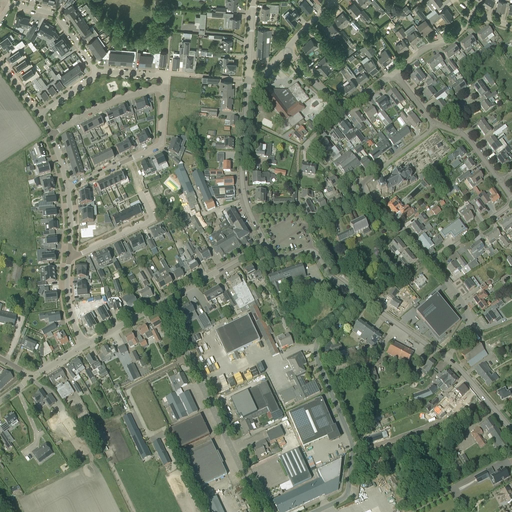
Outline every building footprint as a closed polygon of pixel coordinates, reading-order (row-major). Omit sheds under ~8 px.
[(74,0),(67,0),(66,3),(69,5),(69,4),(70,6),(64,10),(65,12),(66,14),(67,14),(67,15),(68,14),(75,9),(76,9),(76,8),(72,4),(75,0),(74,0)] [(225,0),(226,1),(229,1),(228,9),(236,9),(237,3),(238,3),(238,0),(225,0)] [(312,8),(307,2),(308,0),(300,0),(302,2),(299,5),(307,13),(312,8)] [(373,0),(371,3),(376,8),(379,5),(374,0),(373,0)] [(436,7),(436,8),(442,3),(439,0),(428,0),(427,2),(428,4),(427,5),(432,11),(436,7)] [(484,0),(482,4),(489,9),(494,1),(492,0),(484,0)] [(498,1),(496,10),(504,12),(506,2),(498,1)] [(261,12),(260,18),(265,19),(269,19),(269,13),(274,13),(275,5),(270,4),(266,4),(266,8),(262,8),(262,12),(261,12)] [(353,4),(347,9),(356,19),(360,15),(365,21),(369,18),(363,10),(361,12),(353,4)] [(402,8),(407,14),(411,10),(406,5),(402,8)] [(68,14),(71,19),(79,13),(76,9),(75,9),(68,14)] [(420,9),(416,12),(422,20),(426,17),(425,16),(420,9)] [(434,9),(425,16),(426,17),(428,19),(437,12),(434,9)] [(442,12),(439,14),(440,14),(446,23),(451,19),(452,18),(453,17),(446,9),(442,12)] [(300,15),(296,10),(291,14),(290,13),(285,18),(292,26),(297,22),(295,19),(296,18),(297,18),(300,15)] [(437,12),(428,19),(432,25),(435,22),(433,20),(439,15),(437,12)] [(71,19),(75,24),(82,18),(79,13),(71,19)] [(335,20),(341,28),(349,21),(342,13),(335,20)] [(27,27),(29,19),(21,17),(22,16),(16,15),(14,24),(18,25),(18,24),(27,27)] [(82,18),(75,24),(78,29),(86,23),(82,18)] [(232,28),(232,26),(239,27),(239,26),(240,26),(240,23),(239,23),(240,19),(228,18),(227,27),(232,28)] [(422,32),(423,34),(429,30),(429,31),(432,29),(425,20),(423,22),(424,24),(418,28),(421,31),(421,32),(421,33),(422,32)] [(359,28),(352,21),(349,23),(356,31),(359,28)] [(44,35),(50,25),(46,22),(45,23),(43,22),(38,31),(39,32),(38,33),(41,34),(42,34),(44,35)] [(78,29),(81,34),(82,34),(89,28),(86,23),(78,29)] [(33,34),(37,27),(33,24),(29,31),(33,34)] [(55,30),(52,29),(53,26),(50,25),(44,35),(42,38),(43,38),(47,40),(49,39),(51,42),(59,36),(55,31),(55,30)] [(335,35),(338,32),(335,28),(332,25),(329,27),(328,26),(324,30),(326,31),(325,32),(326,33),(329,36),(327,37),(332,43),(336,40),(335,38),(336,37),(335,35)] [(89,28),(82,34),(81,34),(82,35),(81,35),(82,37),(83,37),(85,39),(90,35),(92,38),(98,34),(94,29),(92,31),(90,28),(89,28)] [(487,28),(482,32),(487,38),(492,34),(487,28)] [(257,49),(257,56),(268,56),(268,51),(266,51),(266,37),(269,37),(271,38),(271,31),(270,31),(267,30),(263,30),(258,30),(257,49)] [(395,32),(400,39),(403,36),(398,30),(395,32)] [(407,36),(412,43),(417,40),(421,38),(414,30),(407,36)] [(355,46),(342,31),(339,34),(352,48),(355,46)] [(487,38),(482,32),(477,36),(482,42),(487,38)] [(14,48),(10,42),(11,41),(7,37),(6,36),(3,39),(3,40),(0,42),(4,48),(5,47),(8,52),(14,48)] [(55,52),(66,44),(65,42),(66,41),(63,37),(50,46),(55,52)] [(470,37),(465,41),(470,47),(472,49),(477,45),(475,43),(474,41),(470,37)] [(91,48),(99,43),(96,38),(88,43),(91,48)] [(314,43),(311,39),(308,42),(302,47),(308,53),(309,54),(312,51),(316,48),(317,46),(314,43)] [(317,43),(324,50),(327,47),(321,39),(317,43)] [(223,50),(232,50),(232,41),(224,40),(223,50)] [(395,46),(398,49),(401,53),(405,50),(405,49),(408,47),(403,40),(395,46)] [(18,50),(19,49),(25,45),(22,41),(15,46),(18,50)] [(28,43),(34,51),(37,49),(31,41),(28,43)] [(105,46),(101,41),(99,43),(91,48),(95,53),(102,47),(105,46)] [(460,45),(467,53),(472,50),(472,49),(470,47),(465,41),(460,45)] [(195,60),(195,55),(188,55),(189,42),(184,42),(184,47),(183,61),(182,64),(186,64),(186,67),(188,67),(188,68),(190,68),(190,67),(193,68),(193,60),(195,60)] [(376,52),(371,46),(368,42),(365,45),(372,55),(376,52)] [(66,44),(55,52),(53,53),(55,56),(57,54),(60,59),(67,54),(65,52),(70,48),(67,44),(67,45),(66,44)] [(369,57),(372,55),(365,45),(362,48),(369,57)] [(454,46),(449,50),(453,56),(459,52),(454,46)] [(106,59),(107,53),(107,52),(106,52),(102,47),(95,53),(98,58),(101,56),(103,58),(106,59)] [(173,57),(172,66),(179,67),(180,61),(183,61),(184,47),(180,47),(179,58),(173,57)] [(18,50),(8,56),(12,61),(16,59),(17,60),(18,59),(20,62),(24,59),(26,58),(24,55),(22,56),(21,55),(18,50)] [(379,59),(385,66),(391,61),(388,58),(390,57),(385,50),(380,54),(383,57),(379,59)] [(453,56),(449,50),(443,54),(448,60),(453,56)] [(115,62),(115,53),(110,52),(107,52),(107,53),(106,59),(109,59),(109,62),(115,62)] [(145,65),(146,55),(143,55),(143,53),(137,52),(137,59),(140,59),(139,64),(145,65)] [(156,55),(156,59),(159,59),(159,65),(162,65),(162,66),(165,66),(165,65),(166,66),(167,53),(156,52),(156,55)] [(135,61),(135,54),(133,54),(127,54),(126,63),(132,64),(132,60),(135,61)] [(328,64),(330,62),(325,56),(319,62),(318,63),(320,65),(316,69),(319,72),(321,74),(322,73),(325,76),(327,74),(328,75),(332,71),(333,69),(333,68),(332,67),(331,66),(331,65),(329,65),(328,64)] [(438,56),(432,61),(437,67),(440,65),(442,68),(445,65),(438,56)] [(74,67),(80,74),(81,73),(83,71),(84,71),(82,69),(83,69),(80,65),(82,63),(79,58),(76,60),(78,64),(74,67)] [(236,70),(236,64),(228,64),(229,58),(224,58),(223,67),(224,67),(223,72),(226,72),(226,73),(234,73),(234,70),(236,70)] [(368,70),(372,75),(379,71),(375,65),(376,64),(371,58),(363,64),(368,71),(368,70)] [(20,62),(15,65),(19,70),(22,68),(23,69),(24,68),(26,71),(31,68),(32,67),(30,64),(28,65),(27,64),(28,64),(24,59),(20,62)] [(434,74),(436,72),(434,69),(437,67),(432,61),(427,65),(434,74)] [(58,62),(52,66),(55,71),(61,67),(58,62)] [(449,66),(454,73),(457,71),(450,62),(448,64),(449,66)] [(74,66),(69,69),(70,70),(69,70),(75,77),(78,75),(80,74),(74,67),(74,66)] [(364,81),(368,77),(365,74),(367,73),(362,66),(358,69),(362,74),(356,78),(359,82),(361,84),(364,82),(364,81)] [(446,68),(451,75),(454,73),(449,66),(446,68)] [(50,82),(55,89),(55,88),(57,87),(56,87),(57,86),(59,88),(64,85),(59,79),(56,75),(51,67),(48,69),(49,71),(48,72),(49,72),(54,80),(50,82)] [(340,70),(347,78),(348,80),(349,79),(352,77),(345,69),(345,68),(344,67),(340,70)] [(348,67),(345,68),(345,69),(352,77),(354,75),(348,67)] [(26,71),(21,74),(25,79),(28,77),(29,78),(31,77),(33,80),(36,78),(39,76),(36,73),(35,74),(34,73),(31,68),(26,71)] [(69,70),(65,73),(70,81),(71,80),(74,78),(75,77),(69,70)] [(414,82),(417,86),(425,80),(418,71),(413,76),(412,75),(409,77),(412,81),(414,80),(415,82),(414,82)] [(456,77),(455,76),(459,73),(457,71),(454,73),(451,75),(449,76),(452,80),(454,78),(456,77)] [(59,73),(56,75),(59,79),(62,78),(65,82),(66,84),(67,83),(70,81),(65,73),(61,76),(59,73)] [(433,83),(437,80),(435,79),(431,73),(428,76),(431,79),(433,83)] [(55,89),(50,82),(50,83),(46,85),(41,77),(40,78),(39,76),(36,78),(37,80),(47,94),(49,92),(50,91),(52,94),(56,91),(55,88),(55,89)] [(47,94),(37,80),(36,78),(33,80),(31,81),(30,82),(32,84),(35,83),(40,90),(36,93),(36,92),(35,93),(40,100),(41,100),(40,99),(42,97),(43,96),(45,99),(49,96),(47,94)] [(356,88),(351,81),(349,79),(348,80),(347,78),(346,79),(349,83),(344,87),(342,85),(338,87),(344,94),(347,91),(347,92),(347,93),(347,92),(349,94),(356,88)] [(466,88),(463,84),(461,81),(458,81),(454,83),(456,85),(461,92),(466,88)] [(228,97),(230,97),(230,96),(233,96),(233,88),(231,88),(232,82),(227,82),(220,82),(220,89),(223,89),(223,96),(228,96),(228,97)] [(298,124),(303,120),(304,120),(299,114),(305,109),(302,105),(309,100),(297,83),(287,91),(278,91),(278,90),(275,90),(275,91),(271,91),(270,89),(263,95),(285,124),(287,123),(292,129),(295,126),(298,124)] [(473,88),(477,93),(484,88),(480,83),(473,88)] [(461,92),(456,85),(451,89),(456,95),(461,92)] [(435,96),(437,99),(444,93),(448,90),(446,87),(436,95),(431,88),(423,94),(428,101),(435,96)] [(484,88),(477,93),(481,98),(488,94),(484,88)] [(403,101),(394,89),(387,95),(396,107),(394,108),(398,113),(400,111),(396,107),(400,104),(403,101)] [(494,92),(485,99),(487,102),(492,99),(496,95),(494,92)] [(447,110),(448,112),(452,109),(448,103),(445,105),(442,100),(447,96),(444,93),(437,99),(439,102),(434,106),(438,111),(438,112),(439,112),(441,115),(447,110)] [(380,110),(385,106),(387,108),(390,106),(386,102),(383,98),(376,104),(379,108),(380,110)] [(485,104),(480,107),(485,113),(489,110),(495,106),(493,104),(494,102),(492,99),(487,102),(486,102),(485,104)] [(147,100),(141,101),(141,102),(143,112),(149,110),(149,111),(152,111),(151,104),(148,105),(147,100)] [(222,112),(231,112),(231,105),(232,106),(233,101),(223,101),(222,112)] [(141,102),(135,103),(138,113),(143,112),(141,102)] [(134,115),(131,107),(128,109),(126,106),(121,108),(125,116),(125,118),(134,115)] [(377,114),(376,114),(374,111),(371,107),(364,113),(367,117),(369,119),(371,122),(375,119),(374,118),(373,117),(377,114)] [(125,116),(121,108),(116,110),(120,118),(125,116)] [(120,118),(116,110),(111,112),(115,120),(120,118)] [(108,118),(105,119),(108,126),(110,125),(116,123),(115,120),(111,112),(106,114),(108,118)] [(380,114),(387,122),(389,125),(392,123),(384,112),(383,113),(382,112),(380,114)] [(409,118),(407,120),(414,129),(417,127),(418,127),(419,126),(418,126),(421,124),(414,115),(411,112),(407,115),(409,118)] [(350,119),(353,123),(359,131),(364,127),(361,124),(364,121),(358,113),(350,119)] [(389,125),(387,122),(380,114),(378,115),(378,116),(377,116),(386,127),(389,125)] [(104,125),(100,117),(95,120),(99,128),(104,125)] [(402,127),(405,125),(401,117),(397,120),(402,127)] [(477,126),(481,131),(487,127),(487,126),(492,123),(497,120),(495,117),(485,123),(484,121),(477,126)] [(225,127),(225,131),(230,132),(230,128),(237,128),(238,119),(233,118),(230,118),(230,122),(225,121),(225,127)] [(99,128),(95,120),(90,122),(94,130),(99,128)] [(89,133),(94,130),(90,122),(85,125),(89,133)] [(341,126),(340,127),(344,132),(342,133),(349,142),(352,140),(349,135),(349,133),(352,131),(353,131),(352,130),(346,122),(344,123),(344,122),(341,125),(341,126)] [(493,130),(495,133),(500,129),(503,127),(501,124),(493,130)] [(89,133),(85,125),(80,127),(84,135),(89,133)] [(405,127),(397,134),(401,139),(410,133),(405,127)] [(487,127),(481,131),(485,137),(491,132),(487,127)] [(146,132),(141,134),(146,144),(151,141),(149,136),(151,135),(148,128),(145,130),(146,132)] [(304,131),(301,128),(293,135),(299,141),(300,140),(301,141),(303,139),(302,138),(305,136),(302,133),(304,131)] [(329,135),(337,144),(344,139),(336,129),(334,130),(335,131),(329,135)] [(495,133),(493,134),(495,137),(502,132),(500,129),(495,133)] [(389,136),(387,138),(389,140),(390,142),(393,146),(401,139),(397,134),(395,130),(389,135),(389,136)] [(367,143),(365,141),(363,138),(359,132),(355,135),(360,141),(362,144),(359,146),(361,148),(361,147),(367,143)] [(73,141),(71,134),(61,137),(63,144),(73,141)] [(141,134),(136,136),(140,146),(142,145),(142,146),(145,145),(145,144),(146,144),(141,134)] [(491,140),(487,143),(491,148),(497,143),(500,141),(504,137),(503,135),(499,137),(499,138),(495,141),(493,138),(491,140)] [(135,149),(132,142),(134,141),(133,138),(133,139),(130,140),(130,138),(124,140),(126,143),(130,151),(135,149)] [(316,145),(322,154),(331,148),(324,139),(316,145)] [(182,143),(178,141),(177,142),(172,140),(170,147),(171,147),(184,152),(185,149),(181,148),(182,143)] [(224,150),(233,150),(233,141),(225,140),(225,144),(215,144),(215,145),(213,145),(212,145),(212,149),(224,150)] [(381,142),(375,146),(377,149),(382,154),(390,148),(387,144),(386,142),(384,140),(381,142)] [(75,147),(73,141),(63,144),(64,144),(66,151),(75,147)] [(497,143),(491,148),(494,153),(501,148),(504,146),(500,141),(497,143)] [(130,151),(126,143),(121,145),(125,153),(130,151)] [(125,153),(121,145),(116,148),(120,156),(125,153)] [(270,157),(271,146),(265,145),(265,147),(258,147),(258,152),(256,152),(256,157),(268,158),(267,165),(276,166),(276,162),(274,162),(274,157),(270,157)] [(338,145),(334,147),(339,154),(343,151),(338,145)] [(34,166),(36,165),(42,164),(44,163),(42,158),(45,157),(45,156),(44,155),(45,155),(44,154),(42,149),(42,148),(41,146),(41,147),(41,146),(33,149),(37,160),(32,162),(34,166)] [(361,148),(359,146),(353,150),(357,155),(363,151),(361,147),(361,148)] [(511,161),(511,158),(509,154),(511,151),(511,150),(509,146),(503,150),(505,152),(504,154),(497,160),(496,161),(498,163),(499,162),(502,166),(504,164),(506,166),(511,161)] [(68,157),(78,154),(75,147),(66,151),(68,157)] [(184,152),(171,147),(168,153),(173,155),(173,156),(177,158),(179,153),(183,155),(184,152)] [(359,164),(358,162),(347,148),(345,149),(348,152),(333,164),(337,169),(339,167),(347,178),(361,167),(359,164)] [(382,154),(377,149),(369,155),(374,161),(382,154)] [(456,159),(457,160),(458,161),(466,155),(461,149),(451,157),(454,160),(456,159)] [(114,158),(110,150),(105,153),(109,161),(114,158)] [(109,161),(105,153),(100,155),(104,163),(109,161)] [(70,164),(80,161),(78,154),(68,157),(70,164)] [(104,163),(100,155),(95,157),(99,165),(104,163)] [(165,164),(166,163),(164,160),(163,160),(161,155),(154,158),(156,162),(153,164),(153,165),(157,172),(157,173),(163,170),(161,166),(165,164)] [(99,165),(95,157),(90,160),(94,168),(99,165)] [(372,168),(369,164),(364,157),(361,160),(362,162),(359,164),(361,167),(366,173),(372,168)] [(458,161),(457,160),(451,165),(454,169),(455,168),(460,164),(458,161)] [(82,167),(80,161),(70,164),(72,171),(82,167)] [(157,172),(153,165),(150,166),(148,161),(145,163),(145,161),(141,163),(142,164),(141,164),(141,165),(141,166),(142,169),(143,169),(145,173),(150,171),(152,174),(157,172)] [(475,167),(470,161),(459,169),(461,172),(466,168),(469,172),(475,167)] [(51,173),(48,165),(42,167),(42,164),(36,165),(39,176),(51,173)] [(219,172),(210,172),(210,173),(210,175),(222,175),(222,172),(230,172),(230,164),(223,164),(223,169),(219,169),(219,172)] [(301,173),(315,175),(316,166),(309,165),(309,166),(302,165),(301,173)] [(376,189),(377,189),(380,194),(379,195),(380,196),(381,194),(386,192),(387,192),(387,193),(389,192),(389,193),(392,194),(394,193),(394,191),(397,189),(398,190),(407,185),(406,183),(408,184),(409,184),(408,183),(409,182),(411,184),(417,181),(414,176),(411,178),(412,176),(412,175),(411,173),(410,172),(410,173),(408,172),(411,170),(409,166),(403,169),(404,172),(402,172),(401,173),(400,172),(391,176),(392,178),(389,180),(388,179),(386,178),(384,180),(383,182),(384,183),(382,184),(380,185),(381,186),(377,188),(376,188),(376,189)] [(84,174),(82,167),(72,171),(74,177),(84,174)] [(183,168),(174,172),(184,194),(187,192),(188,194),(193,192),(183,168)] [(202,200),(207,212),(215,209),(204,182),(205,181),(201,171),(192,175),(197,188),(198,187),(204,200),(202,200)] [(458,180),(460,183),(470,175),(468,172),(458,180)] [(473,177),(472,176),(469,178),(470,179),(469,180),(471,182),(468,184),(473,190),(482,182),(480,180),(483,178),(478,172),(473,177)] [(121,173),(116,176),(120,184),(125,182),(121,173)] [(421,182),(427,176),(424,173),(418,178),(421,182)] [(257,174),(252,175),(253,185),(258,185),(261,185),(269,184),(269,179),(272,179),(272,175),(269,175),(265,174),(261,175),(261,174),(257,174)] [(116,176),(111,178),(115,186),(120,184),(116,176)] [(339,184),(334,176),(328,181),(326,179),(324,180),(326,183),(326,184),(329,183),(333,188),(339,184)] [(53,187),(54,186),(52,179),(46,181),(45,177),(35,180),(37,188),(37,187),(40,186),(40,187),(41,186),(43,185),(44,189),(47,188),(48,191),(54,190),(53,187)] [(111,178),(107,180),(110,189),(115,186),(111,178)] [(224,187),(234,186),(235,185),(234,179),(233,178),(223,179),(216,180),(217,185),(223,184),(224,187)] [(432,185),(426,178),(423,181),(429,188),(432,185)] [(107,180),(102,183),(106,191),(110,189),(107,180)] [(97,185),(96,185),(101,194),(101,193),(106,191),(102,183),(97,185)] [(341,201),(337,191),(335,192),(333,188),(329,183),(326,184),(327,187),(325,189),(328,194),(325,196),(328,202),(330,206),(331,206),(331,207),(337,204),(337,203),(341,201)] [(224,187),(211,188),(216,201),(225,200),(225,197),(235,197),(234,195),(233,194),(233,191),(234,190),(234,188),(233,187),(234,187),(234,186),(224,187)] [(82,193),(79,194),(80,194),(80,200),(91,198),(90,193),(90,192),(88,192),(88,189),(82,190),(82,193)] [(455,190),(454,190),(453,189),(444,195),(445,197),(455,190)] [(484,193),(481,195),(487,204),(491,202),(493,205),(499,200),(495,195),(496,194),(493,190),(486,196),(484,193)] [(184,194),(191,210),(194,209),(193,206),(197,204),(194,197),(195,196),(193,192),(188,194),(187,192),(184,194)] [(271,198),(271,193),(256,192),(255,203),(258,203),(259,203),(265,203),(265,197),(271,198)] [(307,199),(307,203),(309,202),(309,199),(312,199),(312,192),(302,192),(302,199),(307,199)] [(487,204),(481,195),(473,200),(476,204),(473,206),(479,214),(485,210),(483,207),(487,204)] [(43,203),(38,203),(39,208),(50,207),(53,207),(52,204),(56,203),(56,197),(54,197),(48,198),(46,198),(46,202),(43,203)] [(91,198),(80,200),(81,205),(88,204),(88,208),(94,207),(94,203),(91,204),(91,198)] [(409,210),(406,205),(404,207),(396,198),(390,202),(386,205),(395,216),(399,213),(400,212),(402,216),(404,215),(403,214),(409,210)] [(320,208),(317,209),(318,212),(327,208),(323,199),(317,202),(320,208)] [(301,206),(304,212),(313,207),(310,201),(309,202),(307,203),(301,206)] [(137,205),(131,208),(135,217),(141,214),(142,214),(140,211),(143,210),(140,204),(138,205),(137,205)] [(469,205),(459,213),(461,216),(460,216),(466,224),(473,219),(471,216),(475,213),(469,205)] [(38,208),(35,208),(35,209),(39,209),(39,212),(42,212),(43,217),(46,217),(57,216),(57,215),(58,215),(57,211),(56,211),(56,210),(55,210),(51,210),(50,207),(39,208),(38,208)] [(89,211),(82,211),(82,212),(83,217),(93,216),(92,211),(95,210),(94,207),(88,208),(89,211)] [(313,207),(304,212),(307,218),(318,212),(317,209),(314,211),(313,207)] [(403,214),(404,215),(408,220),(415,214),(415,215),(421,210),(420,208),(416,211),(413,207),(409,210),(403,214)] [(131,208),(125,211),(129,220),(135,217),(131,208)] [(232,227),(230,228),(241,222),(234,209),(227,214),(230,219),(228,220),(232,227)] [(125,211),(118,214),(122,223),(129,220),(125,211)] [(112,217),(116,226),(122,223),(118,214),(112,217)] [(428,220),(423,214),(418,218),(419,220),(411,226),(414,231),(419,227),(419,226),(421,225),(428,220)] [(93,216),(83,217),(83,223),(90,223),(90,226),(96,225),(96,222),(93,222),(93,216)] [(202,228),(198,219),(196,220),(195,216),(190,219),(196,231),(198,230),(201,235),(204,233),(201,228),(202,228)] [(352,229),(336,237),(339,243),(342,242),(343,244),(346,242),(346,240),(355,235),(363,232),(364,234),(369,232),(368,229),(363,219),(350,226),(352,229)] [(450,236),(454,241),(467,231),(459,219),(439,234),(444,240),(450,236)] [(53,220),(41,221),(41,225),(49,224),(49,231),(58,230),(57,223),(53,223),(53,220)] [(230,228),(226,221),(219,225),(218,226),(220,230),(210,236),(213,241),(209,244),(213,251),(216,255),(219,253),(222,258),(226,256),(225,254),(227,253),(228,254),(230,253),(230,252),(233,250),(234,250),(236,249),(237,248),(238,249),(242,246),(241,243),(245,241),(244,239),(249,235),(241,222),(230,228)] [(511,229),(510,227),(506,221),(499,225),(505,232),(510,228),(511,230),(511,229)] [(95,229),(95,225),(88,226),(88,229),(81,230),(82,237),(92,236),(92,229),(95,229)] [(166,234),(162,225),(150,231),(154,240),(166,234)] [(419,227),(414,231),(418,236),(425,232),(426,233),(431,229),(429,225),(424,229),(421,225),(419,226),(419,227)] [(496,230),(490,234),(496,241),(501,238),(496,230)] [(429,240),(432,237),(430,234),(427,237),(425,235),(422,237),(418,240),(421,244),(428,239),(429,240)] [(496,241),(490,234),(485,238),(490,246),(496,241)] [(127,248),(131,255),(134,254),(133,253),(134,252),(133,249),(140,246),(142,249),(145,247),(140,235),(128,241),(130,244),(126,245),(127,248)] [(428,239),(421,244),(427,252),(427,251),(430,256),(435,252),(432,249),(443,241),(439,236),(430,242),(429,240),(428,239)] [(500,240),(505,248),(510,244),(505,236),(500,240)] [(57,245),(57,238),(49,239),(45,239),(45,246),(43,246),(44,250),(44,251),(47,250),(51,250),(50,246),(57,245)] [(389,249),(391,252),(401,244),(400,242),(401,242),(398,238),(391,244),(393,246),(389,249)] [(156,249),(151,239),(147,242),(151,251),(156,249)] [(479,242),(473,247),(477,253),(481,250),(483,253),(485,251),(488,249),(482,241),(479,243),(479,242)] [(125,261),(132,258),(131,255),(127,248),(123,250),(121,244),(114,248),(119,258),(123,256),(125,261)] [(183,263),(185,268),(185,267),(187,266),(191,272),(192,271),(193,271),(194,271),(194,270),(198,268),(195,262),(194,262),(192,257),(195,255),(189,244),(185,246),(187,251),(184,253),(188,259),(189,260),(186,262),(185,262),(183,263)] [(401,244),(391,252),(393,254),(397,251),(399,254),(406,248),(403,245),(402,245),(401,244)] [(477,253),(473,247),(467,251),(474,259),(476,257),(474,255),(477,253)] [(194,251),(200,261),(202,259),(204,262),(211,258),(207,250),(201,253),(199,249),(194,251)] [(44,250),(40,251),(40,259),(42,258),(43,262),(56,261),(55,255),(54,255),(54,253),(47,254),(47,250),(44,251),(44,250)] [(399,261),(401,263),(411,255),(410,254),(410,253),(407,250),(401,255),(401,256),(399,257),(401,259),(399,261)] [(100,254),(105,264),(109,262),(110,265),(113,263),(107,251),(104,252),(100,253),(101,254),(100,254)] [(105,264),(100,254),(94,257),(99,270),(103,268),(101,266),(105,264)] [(411,255),(401,263),(403,266),(405,264),(407,266),(409,265),(416,260),(413,256),(412,257),(411,255)] [(183,263),(180,258),(176,260),(179,265),(174,268),(175,269),(170,272),(172,275),(173,275),(176,280),(184,276),(180,270),(180,269),(181,269),(181,270),(185,268),(183,263)] [(457,263),(456,262),(455,260),(448,265),(449,267),(447,268),(451,275),(453,274),(455,277),(460,274),(459,272),(463,270),(462,269),(463,269),(467,274),(471,271),(467,266),(464,262),(461,258),(457,261),(459,262),(457,263)] [(164,260),(160,262),(164,269),(165,271),(169,269),(164,260)] [(478,265),(475,260),(471,263),(472,265),(469,267),(471,271),(478,265)] [(13,264),(9,285),(19,286),(21,279),(24,280),(26,270),(22,269),(23,266),(13,264)] [(302,265),(285,271),(289,282),(291,281),(291,282),(306,277),(302,265)] [(264,279),(261,275),(259,271),(255,273),(251,266),(244,271),(247,275),(248,277),(247,277),(250,282),(253,280),(254,280),(258,278),(259,281),(264,279)] [(54,268),(44,269),(46,283),(55,282),(54,268)] [(162,279),(159,281),(156,277),(155,277),(150,268),(144,271),(150,280),(153,278),(160,290),(166,286),(162,279)] [(159,275),(162,279),(166,286),(172,283),(165,271),(159,275)] [(289,282),(285,271),(268,276),(269,281),(271,286),(273,286),(276,294),(281,293),(279,285),(289,282)] [(77,272),(77,278),(82,278),(82,281),(88,281),(88,278),(87,278),(88,272),(86,272),(77,272)] [(146,281),(142,273),(138,276),(142,283),(146,281)] [(418,279),(414,283),(418,288),(420,287),(421,289),(426,285),(424,283),(425,282),(427,281),(422,276),(418,279)] [(237,306),(240,310),(242,309),(254,302),(255,302),(245,284),(243,280),(240,282),(237,277),(228,282),(232,289),(233,291),(235,290),(237,294),(235,295),(238,300),(235,302),(237,306)] [(469,280),(463,285),(469,292),(474,287),(472,284),(475,281),(473,278),(469,281),(469,280)] [(82,284),(77,285),(78,290),(78,291),(88,290),(87,284),(91,284),(90,281),(88,281),(82,281),(82,284)] [(113,282),(117,294),(121,292),(117,281),(113,282)] [(251,294),(255,301),(261,298),(257,290),(256,291),(253,285),(248,288),(251,294)] [(387,296),(393,300),(401,288),(396,285),(394,288),(393,287),(387,296)] [(48,288),(44,288),(46,301),(58,300),(57,292),(49,293),(48,288)] [(138,293),(143,301),(153,296),(148,288),(138,293)] [(215,299),(220,297),(224,305),(229,302),(232,308),(237,306),(235,302),(233,298),(229,290),(221,294),(218,288),(211,292),(215,299)] [(78,290),(77,290),(78,297),(83,296),(83,300),(90,299),(90,295),(88,296),(88,290),(78,291),(78,290)] [(215,299),(211,292),(204,296),(209,305),(206,307),(209,312),(214,309),(212,306),(214,305),(214,304),(217,303),(215,299)] [(483,293),(483,292),(478,296),(473,300),(477,306),(483,302),(487,298),(483,293)] [(460,321),(437,294),(416,313),(439,339),(460,321)] [(124,302),(128,310),(138,304),(133,296),(129,298),(128,296),(122,299),(124,302)] [(394,300),(390,306),(396,310),(400,305),(400,304),(403,300),(400,298),(397,302),(394,300)] [(498,299),(491,304),(493,307),(496,305),(499,303),(501,301),(500,299),(498,299)] [(116,305),(115,301),(108,303),(111,310),(113,309),(115,314),(122,312),(120,303),(116,305)] [(242,309),(244,313),(249,310),(272,357),(279,354),(270,335),(266,328),(267,327),(257,306),(256,307),(254,302),(242,309)] [(483,302),(477,306),(482,312),(487,308),(490,305),(488,303),(485,305),(483,302)] [(180,310),(184,318),(183,318),(187,324),(193,321),(192,320),(197,317),(190,303),(188,304),(186,306),(184,307),(184,308),(183,308),(183,307),(180,309),(180,310)] [(0,304),(0,324),(14,327),(16,316),(0,312),(2,305),(0,304)] [(109,311),(105,305),(96,310),(103,323),(104,322),(105,323),(108,321),(108,320),(109,319),(105,313),(109,311)] [(487,311),(483,314),(485,317),(484,318),(489,325),(490,324),(495,320),(498,318),(496,315),(493,317),(490,314),(498,308),(496,305),(493,307),(487,311)] [(285,311),(282,313),(285,319),(288,326),(291,324),(285,311)] [(96,318),(92,312),(83,318),(87,324),(86,325),(88,328),(89,328),(90,330),(96,327),(92,320),(96,318)] [(54,313),(43,315),(45,322),(49,321),(49,323),(60,322),(59,314),(54,314),(54,313)] [(205,314),(197,318),(204,330),(211,326),(205,314)] [(30,315),(27,324),(30,325),(29,328),(32,329),(35,320),(36,317),(33,316),(30,315)] [(248,316),(222,329),(233,353),(234,353),(237,361),(240,359),(237,352),(260,341),(248,316)] [(160,330),(161,330),(163,333),(165,332),(161,325),(162,325),(158,319),(151,323),(154,329),(158,327),(160,330)] [(281,321),(285,330),(290,328),(288,326),(285,319),(281,321)] [(359,337),(368,344),(376,332),(359,320),(352,331),(356,334),(357,335),(357,334),(360,336),(359,337)] [(50,326),(41,331),(44,336),(53,331),(50,326)] [(153,337),(151,333),(149,330),(148,331),(145,326),(141,328),(141,327),(137,329),(138,330),(141,336),(144,334),(147,340),(153,337)] [(160,342),(155,331),(151,333),(153,337),(156,344),(160,342)] [(58,341),(61,346),(68,342),(65,337),(63,338),(60,332),(54,335),(58,342),(58,341)] [(376,332),(368,344),(374,348),(382,336),(376,332)] [(128,344),(130,348),(134,346),(138,344),(136,339),(135,339),(132,334),(124,338),(128,344)] [(284,338),(278,341),(282,348),(288,346),(288,347),(293,344),(288,334),(283,336),(284,338)] [(23,349),(33,353),(36,345),(31,342),(32,341),(25,337),(21,345),(24,346),(23,349)] [(468,350),(461,355),(471,368),(488,356),(476,339),(466,346),(468,350)] [(143,341),(140,343),(139,343),(143,350),(148,347),(144,340),(143,341)] [(397,361),(398,361),(400,358),(403,359),(402,362),(407,365),(411,357),(413,353),(392,342),(385,353),(397,360),(397,361)] [(43,344),(43,358),(52,353),(46,343),(43,344)] [(124,345),(117,349),(120,355),(127,352),(124,345)] [(342,350),(340,345),(331,348),(333,353),(342,350)] [(111,356),(116,353),(113,347),(108,350),(107,347),(101,351),(103,354),(99,356),(98,356),(102,363),(107,361),(105,358),(110,354),(111,356)] [(347,360),(367,354),(365,349),(345,355),(347,360)] [(129,355),(133,364),(139,362),(135,352),(129,355)] [(293,381),(295,384),(301,380),(300,377),(307,374),(306,372),(305,372),(303,366),(306,364),(305,361),(303,360),(301,357),(302,355),(301,352),(296,355),(287,359),(288,361),(289,361),(293,371),(286,374),(289,382),(293,381)] [(87,358),(86,359),(94,372),(92,373),(94,376),(94,377),(98,374),(97,372),(102,369),(95,357),(94,358),(92,356),(89,357),(87,358)] [(77,359),(70,364),(77,374),(78,375),(85,369),(80,363),(77,359)] [(431,359),(422,370),(427,373),(435,363),(431,359)] [(385,365),(388,373),(403,368),(402,364),(396,366),(395,362),(385,365)] [(486,366),(487,365),(485,362),(474,371),(488,388),(498,379),(494,374),(492,375),(486,366)] [(77,374),(70,364),(64,369),(74,380),(77,378),(76,376),(78,375),(77,374)] [(138,373),(133,364),(127,367),(131,377),(138,373)] [(242,370),(246,380),(264,373),(261,365),(248,369),(248,368),(242,370)] [(108,375),(106,371),(104,368),(102,369),(97,372),(98,374),(99,374),(102,379),(104,378),(108,375)] [(366,371),(369,378),(377,376),(374,368),(366,371)] [(68,383),(67,382),(68,381),(61,370),(46,379),(48,382),(54,388),(55,387),(63,400),(74,392),(68,383)] [(85,372),(93,384),(97,382),(94,376),(92,373),(90,370),(85,372)] [(0,390),(13,379),(5,371),(0,375),(0,390)] [(232,388),(244,383),(240,373),(233,376),(231,371),(226,373),(232,388)] [(443,386),(453,376),(449,371),(446,373),(444,371),(441,375),(439,373),(436,377),(441,382),(440,383),(443,386),(442,386),(443,386)] [(175,376),(170,379),(173,384),(175,382),(177,386),(178,385),(180,389),(187,385),(184,378),(185,378),(183,374),(176,377),(175,376)] [(452,386),(454,384),(458,381),(457,380),(457,379),(456,378),(455,378),(453,376),(443,386),(439,389),(443,393),(446,391),(448,390),(452,386)] [(305,387),(301,380),(295,384),(296,386),(293,387),(294,388),(280,394),(284,405),(296,399),(298,403),(296,403),(296,404),(303,400),(305,399),(305,400),(320,393),(315,382),(305,387)] [(278,411),(265,383),(231,399),(241,420),(246,418),(248,422),(240,425),(245,436),(249,434),(249,433),(253,431),(250,426),(254,424),(252,420),(253,419),(253,420),(269,413),(270,415),(278,411)] [(73,386),(78,395),(82,393),(77,384),(73,386)] [(462,385),(452,394),(458,401),(468,392),(462,385)] [(429,390),(433,394),(433,395),(438,390),(433,386),(429,390)] [(511,398),(511,392),(509,394),(508,391),(506,392),(505,389),(497,393),(499,396),(501,401),(511,397),(511,399),(511,398)] [(46,398),(41,391),(38,393),(38,394),(37,395),(36,394),(35,395),(36,395),(32,398),(35,402),(34,402),(37,406),(41,403),(45,401),(49,408),(56,403),(50,395),(46,398)] [(165,398),(177,422),(198,412),(188,392),(178,397),(176,393),(165,398)] [(334,428),(327,411),(326,411),(325,411),(325,409),(325,408),(325,407),(322,399),(321,399),(320,399),(319,400),(314,402),(314,403),(289,414),(303,447),(328,437),(330,442),(339,438),(334,428)] [(439,403),(435,399),(431,403),(430,402),(426,405),(427,406),(425,409),(429,413),(439,403)] [(149,415),(157,412),(155,406),(147,409),(149,415)] [(3,425),(7,431),(12,428),(10,425),(16,421),(13,416),(13,415),(12,415),(11,414),(3,420),(6,423),(3,425)] [(59,415),(48,419),(53,430),(63,426),(59,415)] [(78,421),(81,426),(92,420),(88,415),(78,421)] [(130,415),(123,418),(127,427),(134,424),(130,415)] [(171,429),(181,449),(210,436),(200,415),(171,429)] [(63,423),(72,436),(79,432),(70,419),(63,423)] [(493,439),(490,441),(498,453),(508,446),(490,419),(483,424),(480,426),(484,432),(487,430),(493,439)] [(284,436),(279,427),(266,434),(268,439),(255,445),(257,449),(253,451),(257,460),(267,456),(264,450),(268,448),(267,444),(284,436)] [(471,434),(481,448),(486,444),(483,439),(482,439),(480,436),(483,434),(479,428),(471,434)] [(12,439),(7,431),(3,433),(8,441),(12,439)] [(138,431),(130,434),(136,446),(138,445),(140,449),(138,450),(141,457),(149,453),(146,446),(145,447),(138,431)] [(8,441),(3,433),(0,434),(0,437),(5,445),(4,445),(8,450),(12,447),(10,444),(8,441)] [(159,440),(153,443),(159,457),(166,454),(159,440)] [(183,455),(199,488),(227,475),(222,464),(223,464),(218,452),(216,453),(211,442),(183,455)] [(44,460),(42,457),(50,451),(44,444),(36,450),(31,453),(39,464),(44,460)] [(284,456),(279,458),(290,481),(279,486),(281,491),(285,489),(286,491),(311,479),(297,450),(284,456)] [(471,466),(464,454),(459,458),(466,469),(471,466)] [(273,501),(278,511),(287,511),(324,495),(325,497),(338,491),(341,461),(316,472),(319,479),(273,501)] [(474,477),(478,484),(491,477),(492,479),(495,477),(498,483),(509,477),(508,476),(509,476),(507,473),(506,473),(504,469),(500,471),(499,470),(497,472),(497,473),(494,475),(491,468),(474,477)] [(511,501),(511,495),(508,489),(500,494),(500,495),(499,496),(501,501),(502,500),(503,502),(506,500),(508,504),(511,501)] [(209,500),(212,511),(223,511),(218,496),(209,500)]
